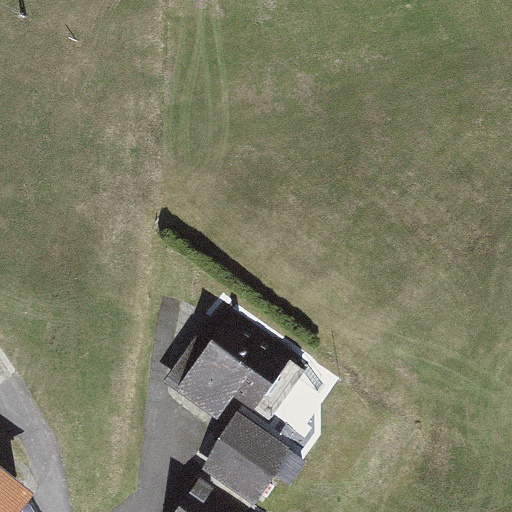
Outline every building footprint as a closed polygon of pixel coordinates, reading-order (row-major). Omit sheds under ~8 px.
[(296,360),(226,311),(177,381),(212,406),(224,390),(258,414),(296,360)] [(223,442),(263,471),(275,450),(229,417),(215,437),(223,442)] [(263,471),(223,442),(204,468),(248,500),(266,472),(263,471)] [(0,511),(8,511),(34,478),(0,452),(0,511)] [(241,511),(194,479),(169,511),(241,511)]
